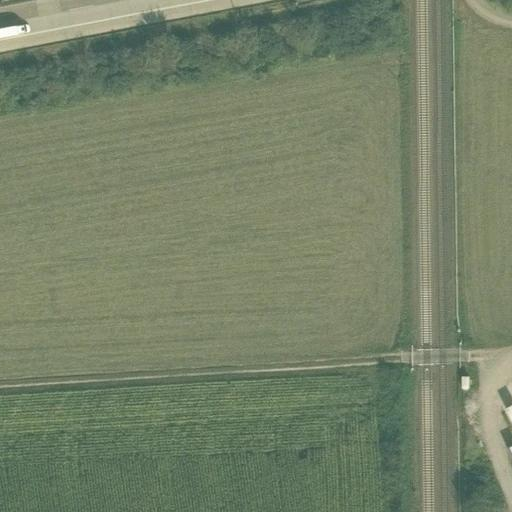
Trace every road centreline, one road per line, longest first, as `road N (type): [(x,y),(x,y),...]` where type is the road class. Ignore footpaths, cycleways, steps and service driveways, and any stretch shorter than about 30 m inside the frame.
road 1 (track): [(0,382),(482,356)]
road 2 (motorway): [(0,26),(139,0)]
